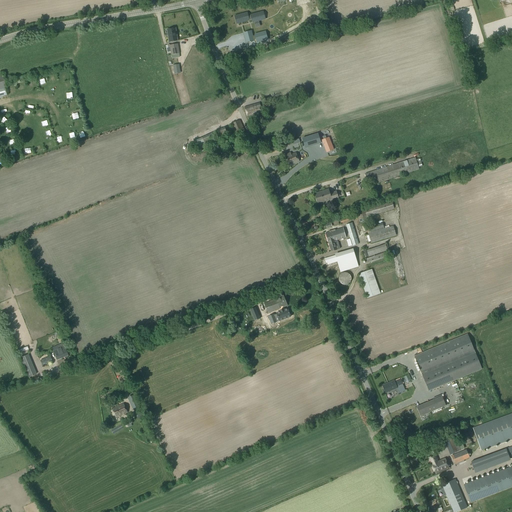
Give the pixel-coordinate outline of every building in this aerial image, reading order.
[(236,16),(238,23),(252,19),(253,22),(263,19),(262,13),(248,16),(247,13),(236,16)] [(175,28),(167,30),(169,42),(177,41),(175,28)] [(267,39),(265,32),(255,35),(255,36),(252,37),(251,34),(245,36),(247,43),(253,41),(253,40),(256,39),(257,42),(267,39)] [(177,44),(169,45),(171,55),(179,54),(177,44)] [(180,65),(172,67),(181,99),(189,96),(180,65)] [(260,103),(244,107),(248,119),(263,115),(260,103)] [(239,120),(230,124),(238,140),(247,135),(239,120)] [(224,128),(195,142),(199,150),(228,137),(224,128)] [(321,143),(318,134),(302,139),(305,148),(321,143)] [(321,140),(326,152),(333,149),(328,138),(326,139),(323,140),(321,140)] [(291,153),(284,155),(288,166),(299,162),(296,153),(291,155),(291,153)] [(319,166),(321,170),(328,168),(324,156),(320,157),(323,165),(319,166)] [(370,173),(371,176),(374,185),(420,169),(420,168),(417,160),(416,157),(370,173)] [(328,190),(314,194),(318,204),(331,200),(331,201),(338,198),(336,192),(329,194),(328,190)] [(392,202),(360,211),(362,218),(394,209),(392,202)] [(351,215),(339,218),(340,223),(352,220),(351,215)] [(352,223),(346,225),(352,246),(358,245),(352,223)] [(382,224),(366,228),(370,244),(396,236),(393,226),(383,229),(382,224)] [(325,233),(328,243),(334,241),(334,242),(346,238),(343,228),(335,230),(329,232),(325,233)] [(337,250),(334,242),(334,241),(328,243),(331,252),(337,250)] [(386,244),(366,251),(368,257),(387,250),(386,244)] [(335,256),(324,259),(325,263),(326,263),(327,265),(337,262),(340,273),(358,267),(353,250),(335,255),(335,256)] [(385,253),(364,260),(366,264),(387,257),(385,253)] [(368,271),(359,274),(368,298),(376,295),(368,271)] [(276,299),(263,304),(267,314),(280,309),(280,308),(283,307),(283,308),(288,306),(283,294),(278,296),(279,299),(276,300),(276,299)] [(260,319),(256,308),(250,310),(254,321),(260,319)] [(291,317),(287,309),(284,310),(283,309),(280,311),(280,312),(276,313),(279,321),(291,317)] [(271,328),(274,334),(294,327),(292,320),(271,328)] [(256,327),(246,330),(247,335),(267,329),(265,323),(261,324),(261,322),(255,323),(256,327)] [(234,342),(243,339),(241,333),(232,336),(234,342)] [(467,334),(414,356),(429,391),(481,369),(467,334)] [(60,349),(53,351),(56,360),(64,357),(64,358),(65,359),(67,358),(68,357),(65,350),(63,347),(60,348),(60,349)] [(27,354),(19,358),(28,377),(35,374),(27,354)] [(50,357),(40,361),(42,365),(52,362),(50,357)] [(394,381),(382,386),(385,393),(397,388),(396,387),(402,384),(400,379),(394,382),(394,381)] [(134,396),(129,398),(137,417),(142,415),(134,396)] [(124,404),(112,409),(116,418),(128,413),(124,404)] [(422,405),(417,407),(420,416),(426,414),(422,405)] [(511,439),(511,414),(473,429),(481,451),(511,439)] [(458,434),(444,440),(451,455),(464,449),(458,434)] [(468,436),(463,439),(466,446),(472,444),(468,436)] [(441,443),(433,446),(436,452),(443,449),(441,443)] [(511,446),(472,461),(476,470),(511,456),(511,446)] [(466,450),(452,456),(455,464),(469,458),(466,450)] [(435,456),(429,459),(436,474),(449,469),(445,458),(438,461),(435,456)] [(511,487),(511,466),(463,485),(470,503),(511,487)] [(455,480),(442,485),(453,511),(455,511),(466,507),(455,480)]
